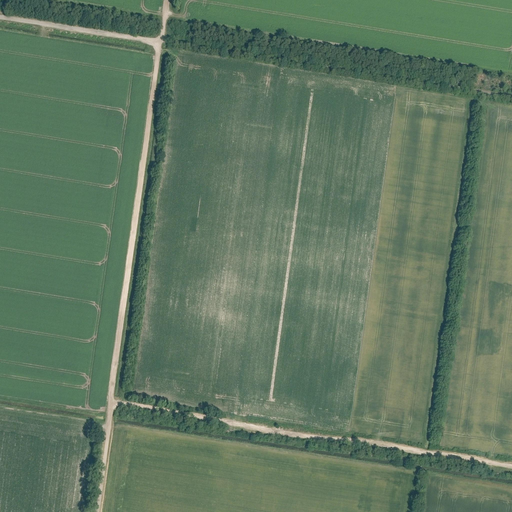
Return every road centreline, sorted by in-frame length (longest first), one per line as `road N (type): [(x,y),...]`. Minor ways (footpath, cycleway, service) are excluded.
road 1 (track): [(511,94),(0,14)]
road 2 (track): [(99,511),(119,402),(511,464)]
road 3 (track): [(115,404),(168,0)]
